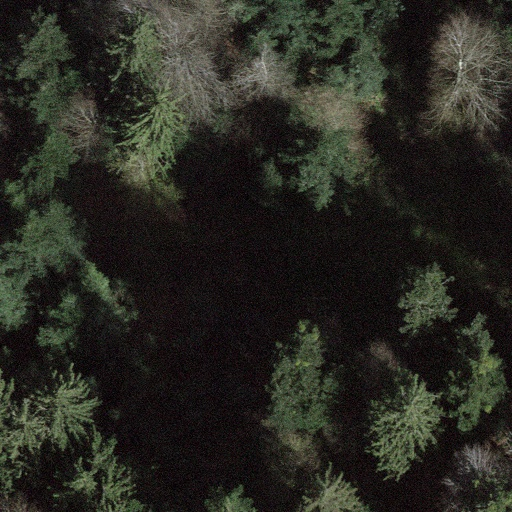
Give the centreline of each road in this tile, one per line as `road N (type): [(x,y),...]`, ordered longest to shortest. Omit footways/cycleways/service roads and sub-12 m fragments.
road 1 (track): [(511,142),(415,205),(339,232),(0,230)]
road 2 (track): [(511,42),(458,74),(315,125),(253,135),(207,103),(148,0)]
